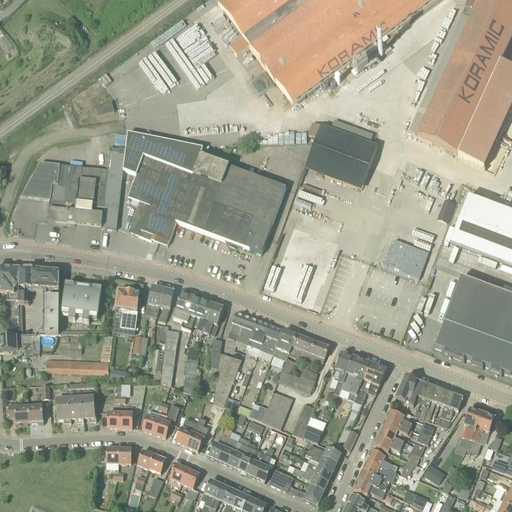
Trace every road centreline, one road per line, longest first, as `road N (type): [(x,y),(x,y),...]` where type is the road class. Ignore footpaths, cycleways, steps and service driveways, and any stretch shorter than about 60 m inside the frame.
road 1 (tertiary): [(0,248),(189,282),(401,361)]
road 2 (residential): [(300,511),(137,441),(0,445)]
road 3 (residential): [(332,511),(401,361)]
